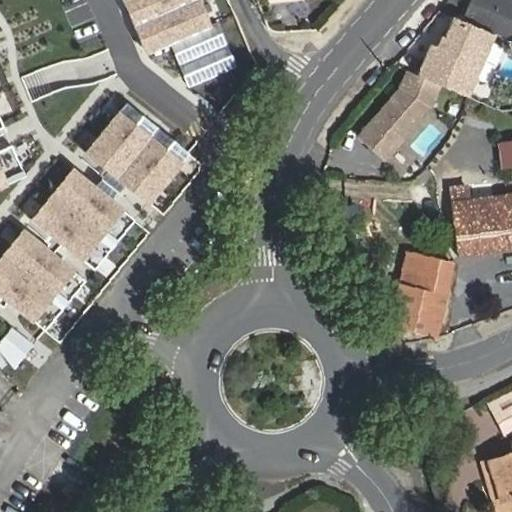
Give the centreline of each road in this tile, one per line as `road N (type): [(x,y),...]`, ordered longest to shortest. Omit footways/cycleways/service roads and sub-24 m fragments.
road 1 (residential): [(278,182),(130,68),(100,0)]
road 2 (tertiary): [(286,298),(239,308),(206,344),(198,394),(222,440)]
road 3 (tertiary): [(363,374),(422,372),(511,343)]
road 4 (tertiary): [(311,97),(391,0)]
